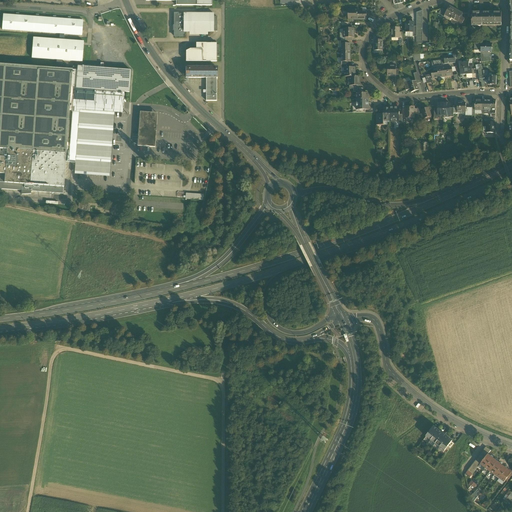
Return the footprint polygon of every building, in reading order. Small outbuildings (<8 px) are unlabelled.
[(456,10),(449,7),(446,12),(444,16),(451,19),(451,18),(456,10)] [(358,10),(349,10),(349,14),(348,14),(348,20),(349,20),(357,20),(358,20),(358,11),(358,10)] [(462,14),(456,10),(451,18),(458,22),(462,14)] [(363,13),(363,11),(358,11),(358,20),(366,20),(367,20),(367,16),(366,11),(366,12),(363,13)] [(482,12),(472,12),(472,24),(482,24),(482,12)] [(501,12),(482,12),(482,24),(501,24),(501,12)] [(64,34),(82,36),(83,21),(3,14),(2,29),(60,34),(64,34)] [(178,20),(178,14),(174,14),(174,37),(183,37),(183,32),(213,32),(213,17),(213,14),(183,14),(183,20),(178,20)] [(413,22),(405,22),(405,33),(405,32),(413,32),(413,33),(413,27),(413,22)] [(400,28),(391,28),(391,39),(392,39),(392,38),(399,38),(399,39),(400,39),(400,33),(400,28)] [(354,29),(348,29),(348,30),(345,30),(345,34),(344,34),(344,38),(345,38),(352,38),(354,38),(354,29)] [(59,40),(33,38),(32,58),(57,60),(56,69),(61,69),(62,60),(82,62),(84,41),(64,40),(59,40)] [(382,40),(375,40),(374,51),(375,51),(375,50),(382,51),(383,40),(382,40)] [(217,43),(206,43),(206,49),(206,62),(216,62),(217,43)] [(347,44),(341,44),(341,45),(343,45),(343,48),(342,48),(342,53),(341,53),(351,53),(351,52),(350,52),(350,44),(351,44),(350,44),(347,44)] [(492,45),(481,44),(481,53),(492,53),(492,45)] [(206,49),(190,49),(186,51),(186,62),(206,62),(206,49)] [(351,53),(341,53),(341,54),(342,54),(342,58),(343,58),(343,62),(341,62),(347,62),(351,62),(350,62),(350,54),(351,54),(351,53)] [(481,58),(470,60),(470,61),(468,61),(468,63),(468,64),(469,69),(471,69),(471,64),(471,61),(472,62),(481,61),(481,58)] [(56,69),(0,64),(0,149),(7,150),(6,158),(4,183),(21,185),(63,188),(65,163),(66,158),(68,124),(69,116),(72,70),(61,69),(56,69)] [(396,66),(392,66),(392,67),(388,67),(388,71),(387,71),(387,76),(396,76),(396,75),(396,69),(396,66)] [(100,68),(78,67),(77,70),(76,87),(76,88),(92,90),(124,92),(129,92),(131,71),(103,68),(100,68)] [(217,68),(185,68),(185,78),(216,78),(217,78),(217,68)] [(350,68),(344,68),(341,68),(341,72),(345,72),(345,77),(350,77),(356,77),(356,76),(355,76),(355,68),(356,68),(350,68)] [(452,68),(443,69),(444,71),(444,77),(453,76),(452,68)] [(77,70),(72,70),(69,116),(72,116),(74,100),(74,87),(76,87),(77,70)] [(487,72),(483,72),(483,73),(484,81),(487,81),(487,80),(487,78),(488,78),(488,85),(496,85),(496,77),(492,77),(492,76),(491,74),(489,74),(488,76),(487,76),(487,72)] [(356,77),(350,77),(350,82),(352,82),(352,85),(352,86),(356,86),(361,86),(360,86),(360,77),(361,77),(356,77)] [(216,78),(206,78),(206,96),(216,96),(216,78)] [(411,83),(408,84),(410,89),(411,93),(419,90),(416,84),(416,81),(411,83)] [(114,113),(123,114),(123,106),(124,92),(76,88),(76,87),(74,87),(72,116),(72,125),(69,158),(69,163),(75,163),(79,110),(80,110),(114,113)] [(362,92),(356,92),(356,100),(368,100),(368,95),(367,94),(362,94),(362,92)] [(368,100),(356,100),(356,101),(357,110),(364,110),(369,110),(368,100)] [(492,100),(482,100),(482,111),(482,113),(491,113),(492,111),(492,106),(492,100)] [(466,103),(457,103),(457,108),(457,112),(466,112),(466,108),(466,103)] [(414,107),(405,107),(405,110),(405,118),(414,118),(414,107)] [(399,108),(389,108),(389,121),(399,121),(399,115),(399,108)] [(422,110),(422,111),(423,114),(421,115),(423,120),(429,118),(431,117),(429,108),(422,110)] [(75,174),(110,177),(110,172),(111,156),(112,141),(113,125),(114,113),(80,110),(79,110),(75,163),(74,174),(75,174)] [(158,113),(140,112),(139,124),(139,129),(141,129),(141,127),(155,129),(154,130),(156,130),(157,125),(158,113)] [(492,123),(486,123),(486,126),(486,133),(495,133),(495,123),(494,123),(492,123)] [(155,129),(141,127),(141,129),(139,129),(137,146),(155,147),(156,138),(156,130),(154,130),(155,129)] [(63,188),(21,185),(21,191),(21,195),(31,194),(31,192),(63,194),(63,188)] [(433,427),(426,437),(430,440),(438,430),(433,427)] [(438,430),(430,440),(435,444),(443,434),(438,430)] [(443,434),(435,444),(440,447),(447,437),(443,434)] [(452,441),(447,437),(440,447),(444,451),(448,447),(451,442),(452,441)] [(492,458),(488,454),(485,458),(483,460),(481,463),(480,464),(485,468),(492,458)] [(492,458),(485,468),(490,472),(497,462),(492,458)] [(497,462),(490,472),(494,475),(502,465),(497,462)] [(502,465),(494,475),(499,479),(507,469),(502,465)] [(507,469),(499,479),(504,482),(511,473),(507,469)] [(468,485),(473,489),(477,485),(472,480),(468,485)] [(511,493),(509,491),(506,494),(503,499),(503,501),(504,502),(508,498),(511,493)]
